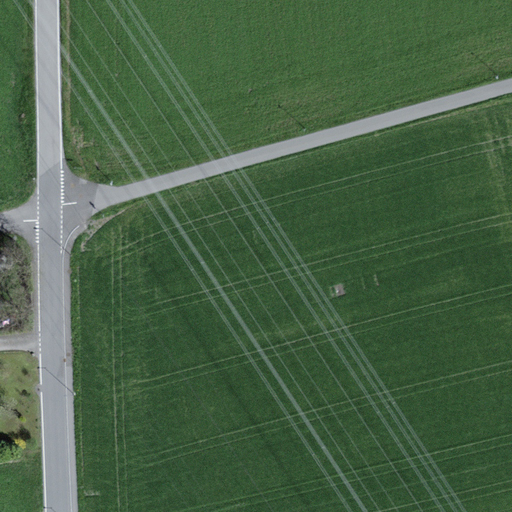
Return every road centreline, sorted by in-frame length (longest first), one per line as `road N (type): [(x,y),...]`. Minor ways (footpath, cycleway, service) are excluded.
road 1 (residential): [(511,85),(85,203),(50,204)]
road 2 (unclassified): [(50,218),(59,511)]
road 3 (unclassified): [(47,0),(50,204)]
